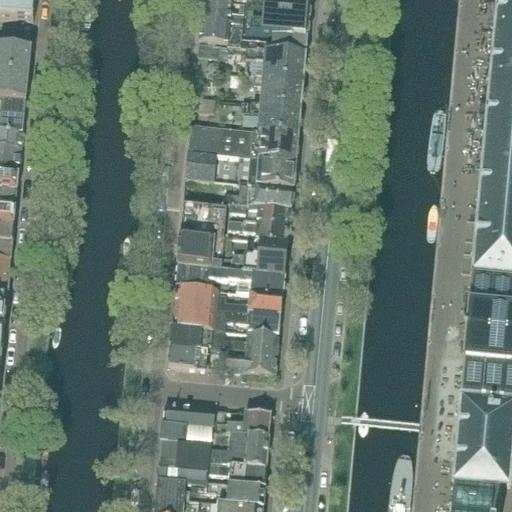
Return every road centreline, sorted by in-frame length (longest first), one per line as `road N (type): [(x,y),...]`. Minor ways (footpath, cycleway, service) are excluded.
road 1 (unclassified): [(478,0),(430,511)]
road 2 (residential): [(7,511),(51,44)]
road 3 (primary): [(314,403),(352,0)]
road 4 (residential): [(191,0),(151,390)]
road 5 (residential): [(314,403),(151,390)]
road 6 (residential): [(151,390),(141,511)]
